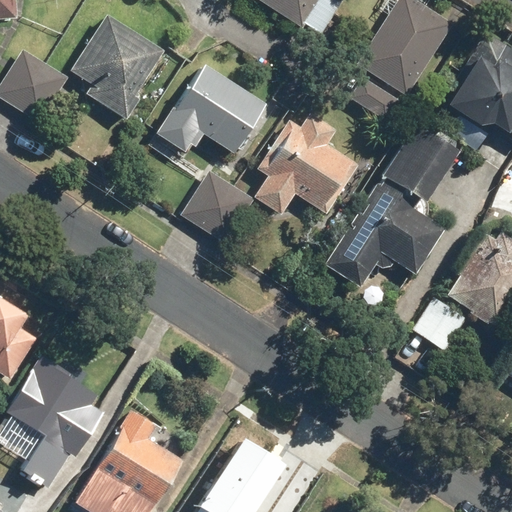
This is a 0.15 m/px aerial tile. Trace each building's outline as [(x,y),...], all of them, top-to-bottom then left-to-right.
[(9,0),(0,0),(0,17),(11,17),(9,0)] [(250,0),(296,28),(300,23),(319,35),(341,0),(250,0)] [(412,0),(393,0),(353,64),(404,96),(450,23),(412,0)] [(102,13),(63,70),(89,87),(84,94),(122,119),(135,99),(128,94),(157,49),(102,13)] [(511,48),(481,30),(436,105),(511,149),(511,48)] [(18,48),(0,75),(0,102),(33,124),(63,78),(18,48)] [(168,106),(150,133),(178,151),(184,143),(189,146),(197,134),(227,154),(261,104),(200,63),(170,108),(168,106)] [(358,78),(345,98),(383,122),(396,101),(358,78)] [(262,176),(248,197),(274,214),(288,194),(319,214),(353,164),(321,143),(330,129),(304,112),(295,126),(283,119),(251,168),(262,176)] [(409,121),(319,263),(355,286),(376,253),(411,274),(440,229),(406,207),(412,197),(420,201),(453,149),(409,121)] [(204,170),(175,214),(220,243),(248,199),(204,170)] [(483,234),(442,296),(491,329),(511,297),(511,239),(497,230),(491,239),(483,234)] [(430,297),(408,329),(441,351),(463,318),(430,297)] [(0,374),(6,378),(31,339),(13,327),(21,315),(0,301),(0,374)] [(436,359),(410,339),(397,358),(423,377),(436,359)] [(0,411),(69,455),(96,411),(84,403),(91,393),(34,357),(0,409),(0,411)] [(511,360),(503,374),(511,380),(511,360)] [(146,507),(176,459),(140,437),(149,424),(125,409),(87,471),(146,507)] [(233,441),(188,511),(248,511),(276,468),(233,441)]
